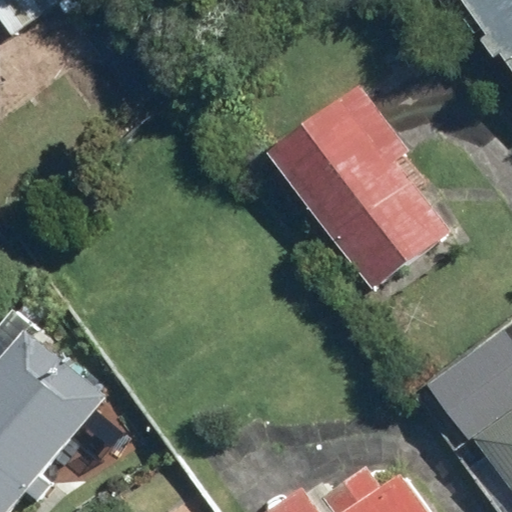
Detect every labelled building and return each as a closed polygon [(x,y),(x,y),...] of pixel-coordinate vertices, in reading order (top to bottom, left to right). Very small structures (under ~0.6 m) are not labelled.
[(67,0),(0,0),(0,8),(24,37),(67,0)] [(511,0),(465,0),(511,61),(511,0)] [(430,160),(372,86),(279,157),(384,292),(459,235),(411,174),(430,160)] [(119,396),(24,314),(0,341),(0,511),(15,511),(83,436),(120,468),(148,436),(111,404),(119,396)] [(511,338),(508,333),(435,390),(511,486),(511,338)] [(335,480),(285,511),(432,511),(406,476),(395,484),(380,463),(343,491),(335,480)]
